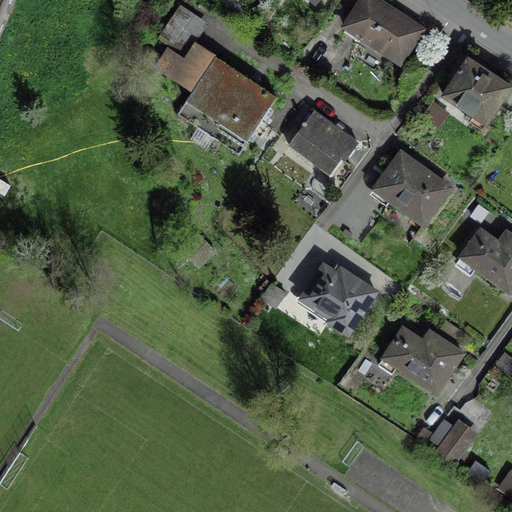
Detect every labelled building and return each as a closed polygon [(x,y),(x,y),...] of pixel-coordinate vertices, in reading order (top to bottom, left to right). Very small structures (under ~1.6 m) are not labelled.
[(433,35),(380,0),(370,0),(349,33),(408,72),(433,35)] [(210,27),(184,11),(166,41),(192,57),(210,27)] [(202,51),(193,65),(178,56),(172,52),(159,74),(200,100),(193,111),(254,148),(283,100),(226,65),(202,51)] [(511,107),(511,85),(476,62),(449,104),(495,134),(511,107)] [(456,120),(437,106),(429,118),(447,131),(456,120)] [(366,149),(319,117),(294,153),(340,185),(366,149)] [(459,193),(406,154),(377,193),(430,232),(459,193)] [(480,231),(459,264),(511,297),(511,237),(499,229),(493,239),(480,231)] [(387,302),(333,264),(304,304),(359,342),(387,302)] [(290,300),(278,289),(268,301),(280,311),(290,300)] [(474,356),(437,334),(431,343),(409,330),(386,367),(445,403),(474,356)] [(459,431),(444,421),(428,444),(464,466),(483,437),(464,424),(459,431)]
